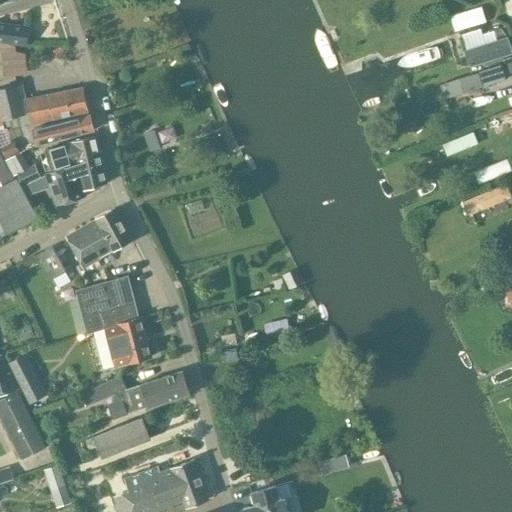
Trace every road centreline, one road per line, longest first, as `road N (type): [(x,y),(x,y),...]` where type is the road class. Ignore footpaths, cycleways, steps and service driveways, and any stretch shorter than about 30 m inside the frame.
road 1 (residential): [(230,511),(168,284),(121,189)]
road 2 (residential): [(121,189),(62,0)]
road 3 (residential): [(0,255),(121,189)]
